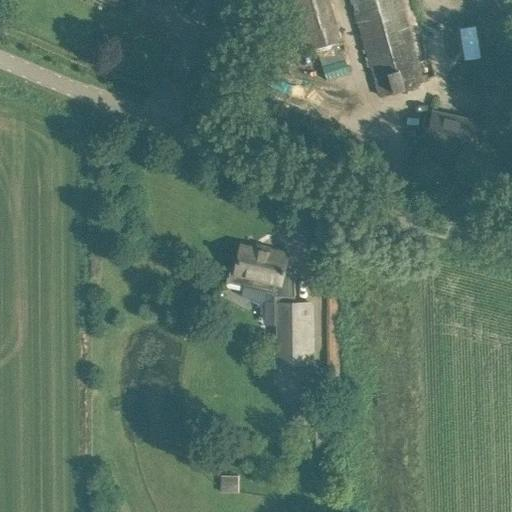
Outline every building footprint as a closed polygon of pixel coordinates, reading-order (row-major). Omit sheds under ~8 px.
[(289,0),(304,50),(341,39),(329,0),(289,0)] [(418,61),(413,43),(400,0),(351,0),(379,95),(424,82),(423,78),(435,75),(430,58),(418,61)] [(511,54),(491,60),(508,122),(511,120),(511,54)] [(329,59),(331,76),(351,74),(348,56),(329,59)] [(475,122),(433,112),(426,143),(427,143),(428,139),(453,145),(452,149),(469,152),(475,122)] [(227,281),(246,285),(245,289),(274,304),(278,304),(279,363),(310,363),(310,303),(294,303),(294,296),(295,296),(294,271),(293,271),(293,272),(283,269),(287,253),(268,249),(267,251),(241,245),(238,258),(234,258),(234,256),(233,256),(227,281)] [(327,405),(292,406),(293,423),(326,423),(327,405)] [(330,427),(316,427),(316,446),(330,446),(330,427)]
